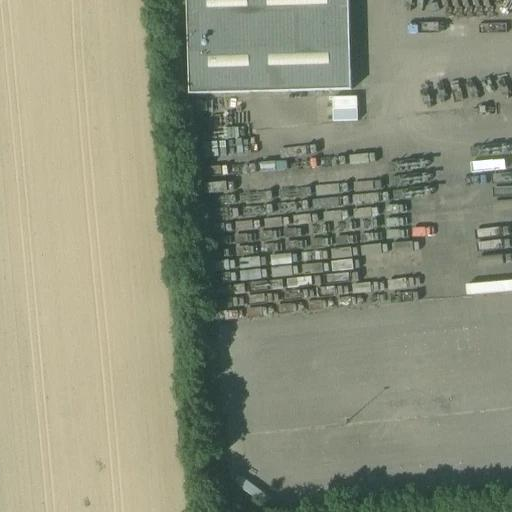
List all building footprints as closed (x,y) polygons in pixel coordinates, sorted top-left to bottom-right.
[(186,0),(189,96),(352,92),(348,0),(186,0)] [(388,31),(489,33),(489,9),(389,6),(388,31)] [(511,34),(511,10),(495,11),(494,35),(511,34)] [(253,349),(255,400),(269,400),(266,349),(253,349)] [(511,413),(491,415),(496,471),(511,469),(511,413)]
